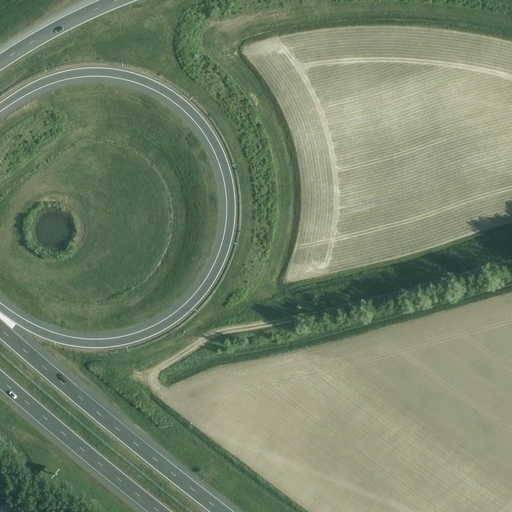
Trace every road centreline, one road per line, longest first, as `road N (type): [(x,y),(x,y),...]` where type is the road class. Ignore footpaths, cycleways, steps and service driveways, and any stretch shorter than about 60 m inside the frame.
road 1 (motorway): [(0,108),(44,81),(83,71),(149,82),(203,124),(226,167),(231,201),(226,246),(209,281),(188,308),(144,335),(61,340),(0,307)]
road 2 (track): [(157,386),(153,370),(215,332),(322,313),(511,261)]
road 3 (motorway): [(222,511),(0,323)]
road 4 (motorway): [(0,379),(159,511)]
road 5 (motorway): [(120,0),(0,67)]
